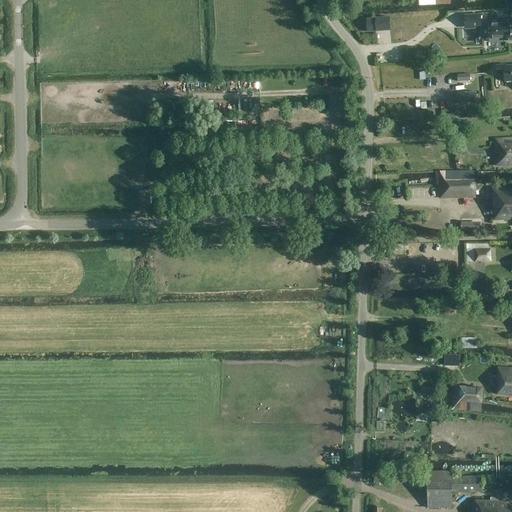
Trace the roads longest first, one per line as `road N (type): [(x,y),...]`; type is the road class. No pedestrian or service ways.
road 1 (unclassified): [(17,216),(37,225),(364,219)]
road 2 (unclassified): [(355,511),(364,219)]
road 3 (unclassified): [(364,219),(366,73),(320,0)]
road 4 (unclassified): [(17,216),(15,0)]
